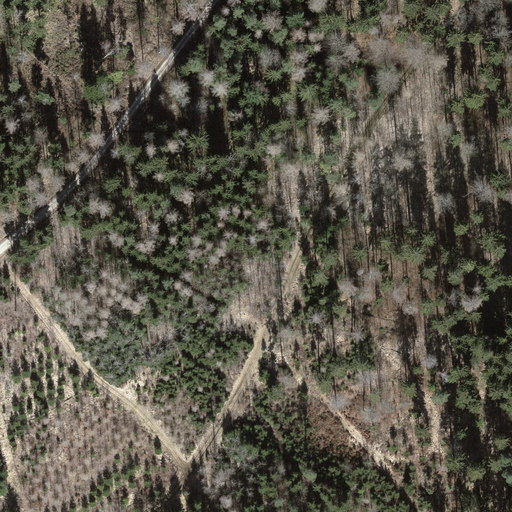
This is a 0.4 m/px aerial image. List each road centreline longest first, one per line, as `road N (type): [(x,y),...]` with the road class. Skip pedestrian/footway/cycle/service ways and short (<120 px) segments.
road 1 (track): [(190,471),(226,415),(337,180),(467,0)]
road 2 (track): [(214,0),(85,172),(0,250)]
road 3 (track): [(190,471),(131,397),(83,364),(0,260)]
